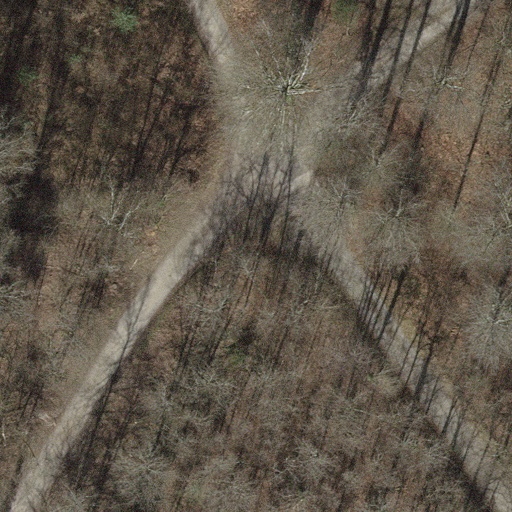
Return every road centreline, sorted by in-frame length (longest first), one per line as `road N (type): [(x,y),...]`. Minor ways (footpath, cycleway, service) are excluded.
road 1 (track): [(461,0),(262,155),(112,360),(15,511)]
road 2 (track): [(200,0),(262,155),(511,502)]
